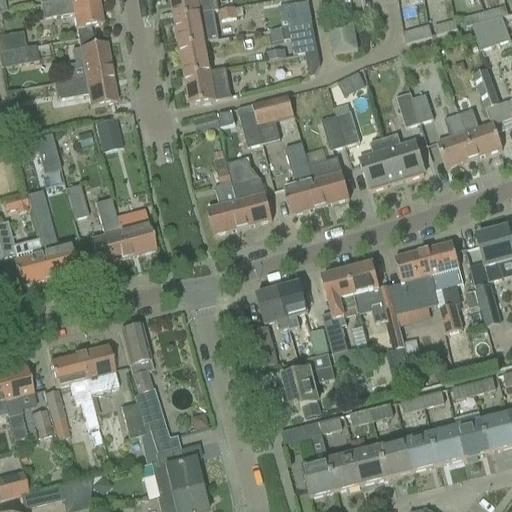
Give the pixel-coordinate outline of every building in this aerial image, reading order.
[(38,0),(40,9),(70,4),(93,0),(38,0)] [(75,33),(102,29),(96,0),(93,0),(70,4),(40,9),(43,23),(72,17),(75,33)] [(196,19),(210,17),(210,15),(212,15),(217,14),(214,0),(169,0),(173,23),(195,19),(196,19)] [(294,30),(310,27),(307,6),(290,9),(294,30)] [(485,24),(505,17),(503,10),(483,17),(485,24)] [(236,23),(242,21),(240,12),(218,15),(220,25),(236,23)] [(178,52),(205,47),(205,46),(217,43),(212,15),(210,15),(210,17),(196,19),(195,19),(173,23),(178,52)] [(464,30),(485,24),(483,17),(462,24),(464,30)] [(501,21),(471,30),(479,55),(510,45),(501,21)] [(435,40),(455,33),(453,26),(432,33),(435,40)] [(357,54),(352,28),(328,32),(333,58),(357,54)] [(406,48),(425,43),(430,41),(427,30),(422,31),(402,37),(406,48)] [(311,31),(281,36),(283,49),(314,44),(311,31)] [(34,49),(24,51),(22,36),(0,39),(0,56),(35,51),(34,49)] [(210,76),(210,75),(205,47),(178,52),(184,81),(210,76)] [(84,83),(110,79),(105,48),(93,51),(92,49),(91,49),(91,51),(79,53),(84,81),(84,83)] [(0,71),(0,73),(37,66),(35,51),(0,56),(0,71)] [(284,54),(266,57),(267,65),(285,62),(284,54)] [(316,56),(305,59),(309,81),(314,80),(319,72),(316,56)] [(267,65),(265,66),(266,72),(299,66),(298,60),(285,62),(267,65)] [(427,68),(438,111),(458,106),(447,63),(427,68)] [(266,73),(266,72),(265,66),(256,67),(258,75),(266,73)] [(210,76),(184,81),(189,109),(215,105),(215,104),(230,102),(225,73),(210,75),(210,76)] [(484,114),(498,109),(486,75),(472,80),(484,114)] [(89,112),(96,111),(116,107),(110,79),(84,83),(84,81),(52,87),(55,104),(87,99),(89,112)] [(361,86),(347,90),(352,107),(366,103),(361,86)] [(4,97),(7,113),(20,111),(17,95),(4,97)] [(419,128),(412,106),(409,97),(394,102),(404,132),(419,128)] [(274,125),(292,121),(288,101),(252,110),(254,118),(253,118),(261,149),(262,149),(279,145),(274,125)] [(419,128),(432,125),(425,102),(412,106),(419,128)] [(333,112),(335,121),(350,116),(347,108),(333,112)] [(231,115),(217,119),(220,132),(234,129),(231,115)] [(457,119),(473,164),(502,154),(496,137),(493,128),(478,133),(472,115),(457,119)] [(358,147),(350,117),(334,121),(343,151),(358,147)] [(261,149),(253,118),(240,122),(248,153),(261,149)] [(444,173),(473,164),(457,119),(443,124),(450,143),(436,148),(438,154),(444,173)] [(197,138),(217,132),(214,120),(194,126),(197,138)] [(343,151),(334,121),(321,125),(330,155),(343,151)] [(114,123),(95,128),(101,156),(121,151),(114,123)] [(382,143),(397,189),(426,180),(414,144),(399,149),(396,139),(382,143)] [(49,140),(33,144),(42,179),(58,175),(49,140)] [(366,196),(367,195),(368,198),(397,189),(382,143),(368,147),(372,157),(356,163),(366,196)] [(26,147),(16,150),(19,165),(30,162),(26,147)] [(285,152),(283,153),(294,190),(283,193),(287,208),(291,220),(319,212),(312,185),(311,185),(307,171),(306,167),(302,151),(301,148),(285,152)] [(212,157),(214,165),(220,190),(214,191),(219,211),(206,215),(210,227),(208,227),(209,229),(210,228),(213,240),(242,233),(234,207),(230,191),(231,191),(227,173),(224,162),(223,162),(222,162),(221,155),(212,157)] [(312,185),(319,212),(348,203),(343,184),(337,163),(307,171),(311,185),(312,185)] [(266,205),(264,199),(260,184),(231,191),(230,191),(234,207),(242,233),(271,225),(266,205)] [(65,194),(70,209),(74,224),(87,221),(79,190),(65,194)] [(70,250),(56,254),(42,196),(27,200),(41,258),(48,284),(77,276),(74,264),(75,264),(75,262),(73,263),(70,250)] [(5,216),(16,213),(17,218),(26,215),(25,211),(27,211),(24,200),(2,206),(5,216)] [(114,218),(113,219),(109,203),(95,207),(104,241),(89,245),(96,271),(125,263),(114,224),(115,224),(114,218)] [(129,220),(115,224),(114,224),(125,263),(154,256),(143,216),(129,220)] [(48,284),(41,258),(40,258),(37,244),(12,251),(6,227),(0,228),(0,255),(2,262),(13,260),(15,265),(12,265),(19,291),(48,284)] [(484,272),(470,276),(474,290),(474,291),(475,290),(501,283),(498,269),(511,265),(511,253),(507,233),(476,241),(484,272)] [(442,294),(463,288),(452,247),(422,255),(434,296),(437,309),(438,314),(445,338),(462,333),(455,309),(447,312),(442,294)] [(437,309),(434,296),(422,255),(394,263),(402,293),(389,296),(395,319),(437,309)] [(388,292),(379,295),(372,269),(347,275),(358,319),(371,315),(374,327),(396,321),(395,319),(389,296),(388,292)] [(330,317),(320,320),(331,359),(347,355),(340,332),(346,330),(343,322),(344,322),(358,319),(347,275),(321,282),(326,301),(330,317)] [(278,294),(288,331),(297,329),(295,321),(296,321),(307,318),(304,307),(299,288),(278,294)] [(490,291),(476,295),(480,309),(485,331),(500,328),(490,291)] [(288,331),(278,294),(255,300),(264,329),(276,326),(277,326),(279,334),(288,331)] [(474,295),(464,298),(468,313),(478,310),(474,295)] [(132,381),(138,399),(132,401),(134,409),(141,432),(147,430),(160,426),(153,395),(151,395),(145,377),(152,375),(149,365),(140,331),(119,337),(131,381),(132,381)] [(252,337),(262,374),(277,370),(268,332),(252,337)] [(311,338),(317,361),(328,358),(323,335),(311,338)] [(399,336),(388,339),(391,354),(403,351),(399,336)] [(107,352),(77,360),(84,386),(88,401),(117,393),(110,366),(112,365),(111,364),(110,364),(107,352)] [(304,423),(321,419),(314,390),(336,385),(329,358),(293,368),(296,379),(279,384),(287,415),(295,413),(295,414),(299,413),(298,412),(301,411),(304,423)] [(51,381),(52,381),(55,393),(69,390),(74,408),(79,407),(86,434),(97,431),(93,418),(89,403),(88,401),(84,386),(77,360),(48,367),(52,379),(50,379),(51,381)] [(449,376),(442,365),(431,372),(438,383),(449,376)] [(25,373),(0,379),(0,395),(6,419),(7,423),(22,419),(21,415),(35,412),(25,373)] [(406,374),(389,379),(394,396),(411,392),(406,374)] [(505,392),(511,390),(511,377),(502,380),(505,392)] [(471,389),(474,400),(494,395),(491,383),(471,389)] [(474,400),(471,389),(452,394),(454,405),(474,400)] [(423,413),(443,408),(440,396),(420,401),(423,413)] [(51,426),(64,422),(57,397),(44,400),(51,426)] [(403,417),(423,413),(420,401),(401,406),(403,417)] [(142,440),(141,432),(134,409),(119,413),(127,444),(142,440)] [(370,414),(373,425),(393,420),(390,409),(370,414)] [(373,425),(370,414),(350,419),(352,431),(373,425)] [(44,417),(30,421),(37,444),(51,440),(44,417)] [(489,457),(511,451),(511,440),(506,419),(481,426),(489,457)] [(7,425),(11,439),(21,437),(18,422),(7,425)] [(321,439),(341,434),(339,422),(318,427),(321,439)] [(147,430),(157,461),(179,455),(176,442),(168,444),(162,425),(160,426),(147,430)] [(464,464),(489,457),(481,426),(456,432),(464,464)] [(320,439),(321,439),(318,427),(280,436),(283,448),(308,442),(315,468),(301,472),(309,503),(336,496),(328,465),(327,465),(320,439)] [(438,470),(464,464),(456,432),(430,439),(438,470)] [(413,477),(438,470),(430,439),(405,445),(413,477)] [(387,483),(413,477),(405,445),(379,452),(387,483)] [(362,490),(387,483),(379,452),(354,458),(362,490)] [(182,468),(179,455),(157,461),(154,462),(155,466),(137,472),(140,483),(152,480),(157,502),(155,502),(155,503),(198,493),(203,492),(199,474),(195,475),(193,465),(182,468)] [(336,496),(362,490),(354,458),(328,465),(336,496)] [(0,504),(27,498),(21,476),(0,481),(0,504)] [(21,502),(23,511),(34,511),(61,506),(63,511),(86,511),(91,482),(59,490),(60,493),(21,502)] [(100,484),(91,492),(99,501),(108,493),(100,484)] [(204,511),(203,509),(207,508),(203,492),(198,493),(155,503),(157,511),(204,511)]
